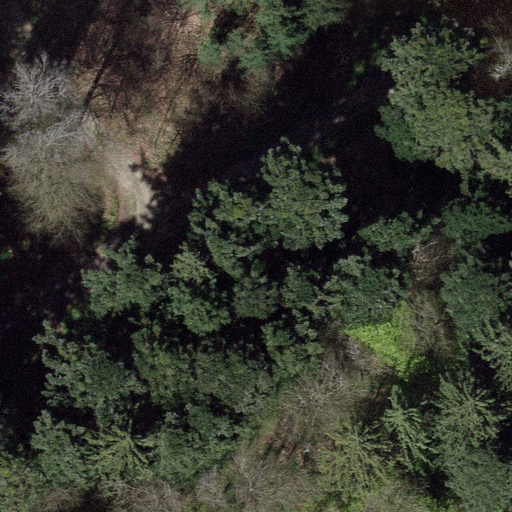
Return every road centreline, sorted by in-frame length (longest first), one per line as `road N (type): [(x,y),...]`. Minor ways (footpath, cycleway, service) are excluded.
road 1 (track): [(511,0),(0,326)]
road 2 (track): [(0,0),(53,91),(164,221)]
